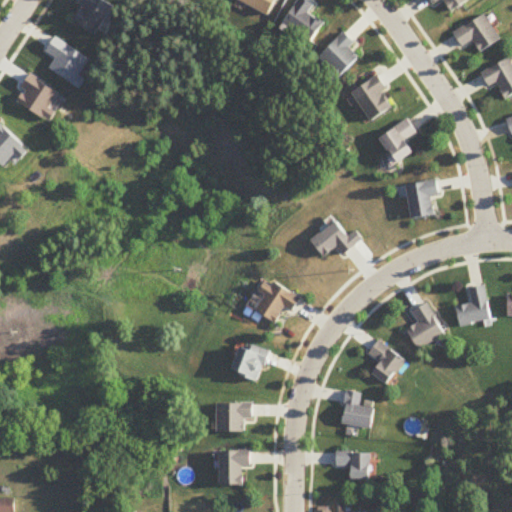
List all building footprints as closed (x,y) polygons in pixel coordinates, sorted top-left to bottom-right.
[(115,7),(103,0),(85,0),(73,22),(97,37),(115,7)] [(316,6),(307,0),(300,0),(284,25),(313,45),(327,25),(311,14),(316,6)] [(471,2),(469,0),(431,0),(435,6),(444,0),(454,14),(471,2)] [(474,43),(483,55),(503,41),(484,14),(455,34),(465,49),(474,43)] [(359,45),(346,33),(321,59),(334,72),(330,76),(339,84),(362,61),(352,51),(359,45)] [(511,97),(511,59),(483,72),(490,89),(499,85),(506,100),(511,97)] [(389,91),(380,78),(354,95),(374,124),(395,110),(384,94),(389,91)] [(400,166),(416,155),(408,144),(420,135),(410,121),(382,140),(400,166)] [(436,218),(433,199),(442,197),(439,182),(407,187),(413,222),(436,218)] [(338,247),(345,255),(357,246),(337,222),(312,243),(325,258),(338,247)] [(286,308),(295,313),(303,298),(269,279),(263,291),(267,294),(258,311),(279,322),(286,308)] [(458,307),(461,326),(493,321),(487,286),(470,289),(473,304),(458,307)] [(447,334),(427,304),(414,313),(421,323),(408,331),(422,351),(447,334)] [(382,364),(375,374),(390,385),(408,360),(380,340),(370,355),(382,364)] [(245,342),(234,372),(259,382),(271,352),(245,342)] [(344,424),(374,428),(376,408),(362,406),(363,393),(348,391),(344,424)] [(247,432),(247,420),(255,420),(255,403),(220,403),(220,432),(247,432)] [(222,485),(244,485),(244,467),(253,467),(253,450),(222,450),(222,485)] [(338,467),(353,467),(353,480),(373,480),(373,452),(338,452),(338,467)] [(15,511),(16,499),(0,499),(0,511),(15,511)]
